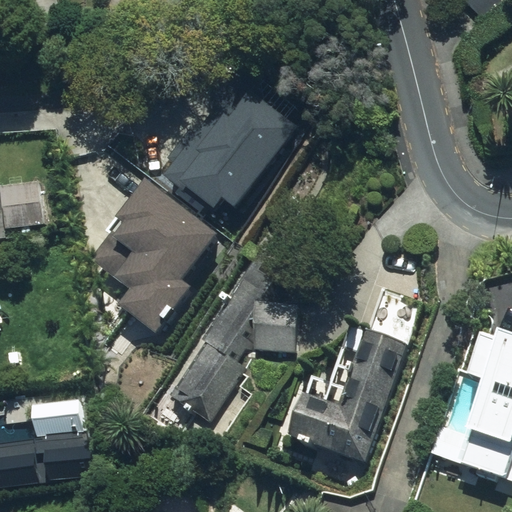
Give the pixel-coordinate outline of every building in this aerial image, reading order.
[(511,0),(466,0),(489,23),(511,0)] [(308,132),(242,84),(178,173),(230,210),(232,197),(251,211),(308,132)] [(203,290),(195,283),(228,238),(150,178),(114,221),(119,226),(87,263),(116,287),(120,283),(135,295),(123,309),(160,341),(203,290)] [(41,181),(1,187),(7,229),(47,224),(41,181)] [(9,248),(0,249),(0,269),(12,269),(9,248)] [(214,347),(183,389),(204,406),(297,283),(268,261),(206,342),(214,347)] [(344,405),(307,396),(292,440),(316,449),(310,466),(364,485),(413,345),(371,330),(344,405)] [(461,368),(434,453),(511,477),(511,334),(505,332),(503,339),(485,334),(473,372),(461,368)] [(0,481),(100,466),(89,397),(40,404),(45,435),(1,441),(0,435),(0,481)]
